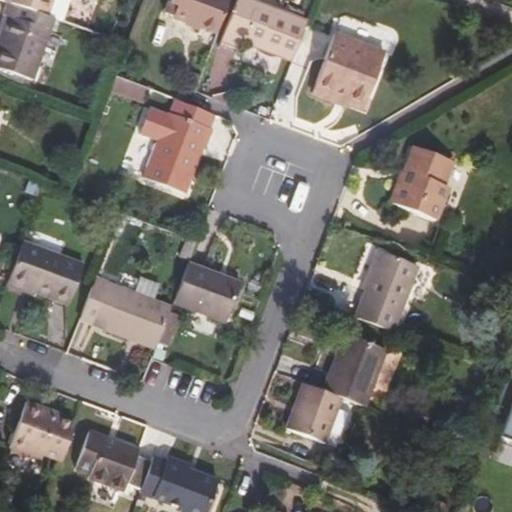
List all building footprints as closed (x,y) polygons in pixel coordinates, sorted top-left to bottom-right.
[(4,0),(4,2),(7,3),(47,17),(52,0),(4,0)] [(202,29),(216,35),(229,0),(168,0),(163,15),(184,22),(185,25),(199,31),(202,29)] [(238,44),(292,63),(307,22),(255,2),(253,5),(241,0),(236,0),(221,43),(237,49),(238,44)] [(32,81),(54,20),(47,17),(7,3),(3,16),(6,18),(11,19),(1,50),(0,49),(0,69),(0,70),(23,78),(32,81)] [(6,18),(0,36),(0,49),(1,50),(11,19),(6,18)] [(352,95),(365,100),(383,54),(333,36),(311,94),(343,107),(347,107),(352,95)] [(0,79),(19,86),(23,78),(0,70),(0,71),(0,79)] [(143,102),(149,90),(115,77),(110,90),(143,102)] [(360,113),(365,100),(352,95),(347,107),(360,113)] [(170,115),(189,123),(208,131),(214,116),(175,101),(170,115)] [(149,109),(139,136),(156,143),(142,179),(185,195),(191,180),(190,178),(200,151),(205,150),(212,132),(208,131),(189,123),(170,115),(169,115),(166,116),(149,109)] [(411,151),(403,171),(406,173),(403,180),(400,182),(392,204),(435,221),(448,188),(442,185),(448,166),(411,151)] [(195,243),(185,239),(179,257),(189,261),(195,243)] [(83,266),(22,243),(6,285),(66,308),(83,266)] [(378,254),(354,318),(393,333),(417,269),(378,254)] [(241,285),(187,264),(172,304),(226,325),(241,285)] [(102,330),(131,342),(133,337),(156,346),(171,308),(94,280),(80,317),(104,326),(102,330)] [(78,321),(102,330),(104,326),(80,317),(78,321)] [(342,335),(330,363),(336,365),(347,337),(342,335)] [(131,342),(154,351),(156,346),(133,337),(131,342)] [(386,352),(347,337),(336,365),(330,363),(319,391),(341,399),(364,408),(386,352)] [(323,445),(341,399),(319,391),(301,384),(283,429),(323,445)] [(50,417),(51,413),(25,403),(7,448),(39,461),(41,457),(58,465),(73,428),(57,421),(50,417)] [(511,406),(502,434),(511,437),(511,406)] [(59,415),(51,413),(50,417),(57,421),(59,415)] [(124,488),(138,492),(149,464),(135,458),(137,452),(87,433),(73,470),(86,475),(87,478),(123,492),(124,488)] [(187,471),(189,466),(165,457),(163,462),(152,457),(149,464),(138,492),(138,494),(184,511),(204,511),(216,482),(193,473),(187,471)]
